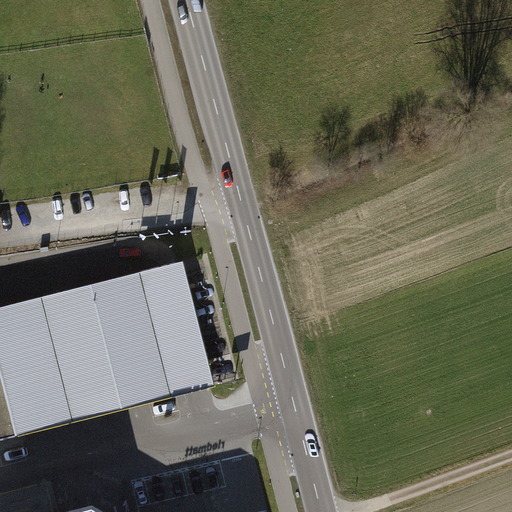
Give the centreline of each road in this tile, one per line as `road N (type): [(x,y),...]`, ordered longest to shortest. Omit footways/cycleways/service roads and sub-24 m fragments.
road 1 (tertiary): [(189,0),(322,511)]
road 2 (track): [(511,455),(356,511)]
